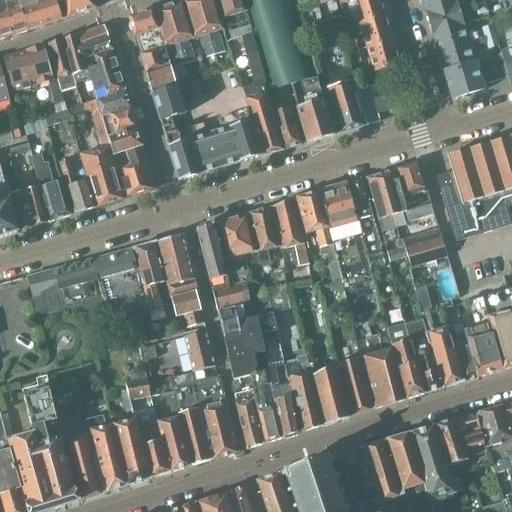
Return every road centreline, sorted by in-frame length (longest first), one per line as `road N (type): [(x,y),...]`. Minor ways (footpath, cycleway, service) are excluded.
road 1 (residential): [(511,383),(246,465)]
road 2 (residential): [(180,213),(441,131)]
road 3 (residential): [(246,465),(180,213)]
road 4 (residential): [(112,13),(180,213)]
road 5 (residential): [(0,262),(180,213)]
road 6 (residential): [(246,465),(110,511)]
road 7 (residential): [(441,131),(400,0)]
